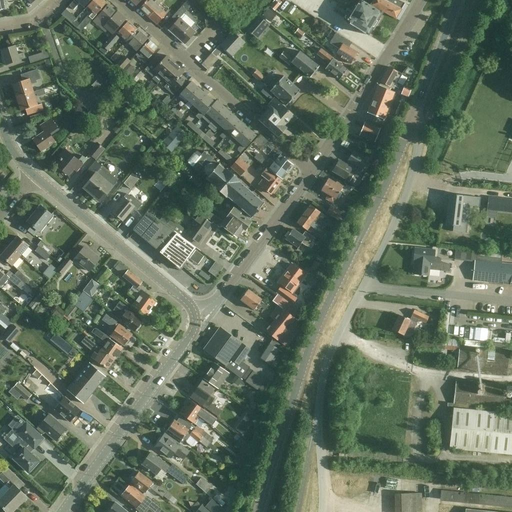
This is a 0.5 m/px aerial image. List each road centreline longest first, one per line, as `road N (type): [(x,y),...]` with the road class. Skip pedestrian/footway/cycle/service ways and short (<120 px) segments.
road 1 (secondary): [(258,511),(310,345),(413,118)]
road 2 (unclassified): [(320,511),(318,387),(407,190),(418,141),(413,118)]
road 3 (residential): [(310,171),(114,0)]
road 4 (tertiary): [(63,511),(183,342),(192,315)]
road 5 (tertiary): [(192,315),(33,175)]
road 6 (residential): [(420,0),(310,171)]
road 7 (residential): [(310,171),(221,298)]
road 8 (secondary): [(413,118),(459,0)]
